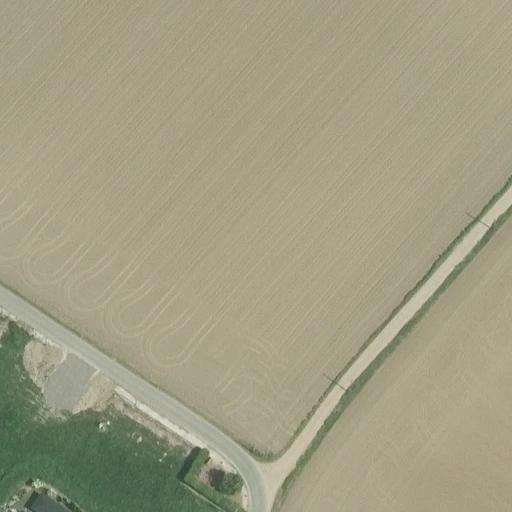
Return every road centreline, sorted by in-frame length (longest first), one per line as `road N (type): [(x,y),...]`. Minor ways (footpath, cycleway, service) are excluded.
road 1 (unclassified): [(261,511),(269,489),(237,450),(0,290)]
road 2 (track): [(269,489),(511,227)]
